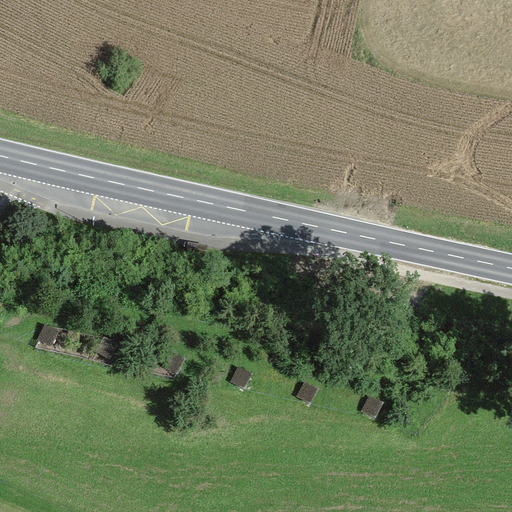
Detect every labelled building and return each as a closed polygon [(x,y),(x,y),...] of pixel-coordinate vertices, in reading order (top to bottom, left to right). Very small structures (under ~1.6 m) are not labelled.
[(60,337),(47,330),(40,342),(54,349),(60,337)] [(114,362),(120,350),(106,343),(100,355),(114,362)] [(180,376),(186,363),(172,356),(166,369),(180,376)] [(245,390),(251,377),(237,370),(230,383),(245,390)] [(315,404),(321,392),(307,384),(301,397),(315,404)] [(380,420),(387,407),(373,400),(366,413),(380,420)]
